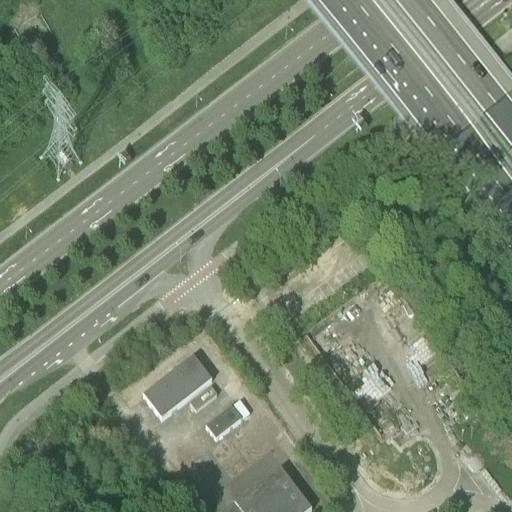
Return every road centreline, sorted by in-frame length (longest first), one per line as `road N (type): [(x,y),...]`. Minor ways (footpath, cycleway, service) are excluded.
road 1 (primary): [(372,0),(0,287)]
road 2 (primary): [(0,392),(298,150)]
road 3 (primary): [(0,368),(238,182),(298,150)]
road 4 (trunk): [(352,0),(511,202)]
road 5 (primary): [(298,150),(471,14)]
road 6 (trunk): [(511,125),(412,0)]
